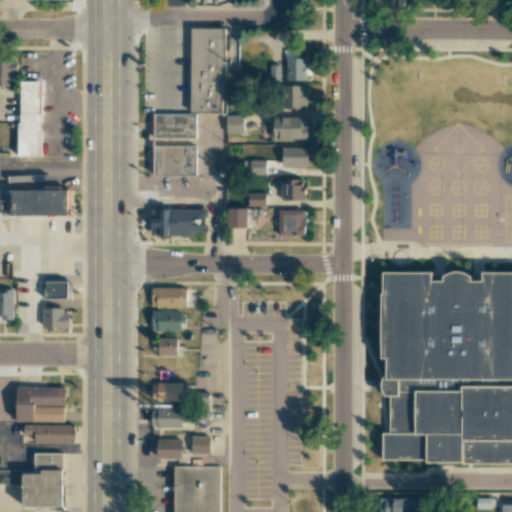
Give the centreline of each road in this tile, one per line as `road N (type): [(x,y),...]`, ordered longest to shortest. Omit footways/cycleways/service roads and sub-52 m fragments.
road 1 (primary): [(108,511),(109,0)]
road 2 (residential): [(340,511),(340,0)]
road 3 (residential): [(340,265),(108,267)]
road 4 (residential): [(511,29),(341,28)]
